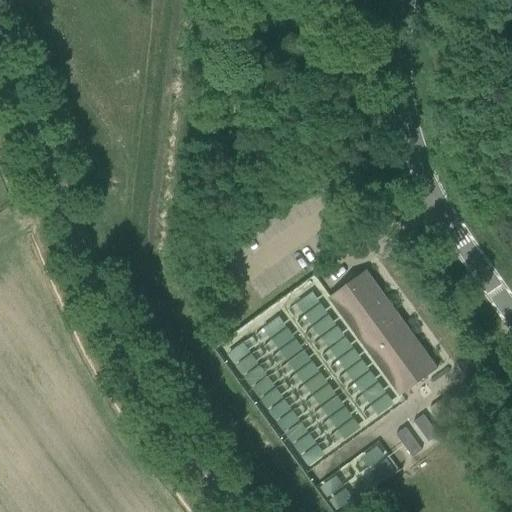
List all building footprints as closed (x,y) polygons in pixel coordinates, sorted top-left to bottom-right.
[(203,145),(208,149),(213,143),(208,139),(203,145)] [(329,298),(401,396),(437,370),(365,272),(329,298)] [(297,302),(303,311),(319,300),(313,290),(297,302)] [(305,312),(312,322),(328,311),(321,301),(305,312)] [(313,324),(321,334),(336,323),(329,312),(313,324)] [(264,326),(270,335),(286,323),(280,315),(264,326)] [(322,335),(329,345),(345,334),(337,324),(322,335)] [(272,337),(278,346),(295,334),(288,326),(272,337)] [(330,346),(337,356),(353,345),(346,335),(330,346)] [(280,349),(287,358),(303,346),(297,337),(280,349)] [(249,349),(244,341),(228,352),(234,360),(249,349)] [(338,357),(345,368),(361,356),(354,346),(338,357)] [(289,360),(295,369),(311,357),(305,349),(289,360)] [(258,360),(252,352),(236,363),(242,371),(258,360)] [(346,369),(354,379),(369,368),(362,358),(346,369)] [(297,372),(303,380),(320,368),(313,360),(297,372)] [(266,371),(260,363),(244,375),(250,383),(266,371)] [(355,380),(362,390),(378,379),(370,369),(355,380)] [(305,383),(311,392),(328,380),(321,371),(305,383)] [(462,385),(468,393),(488,379),(482,371),(462,385)] [(274,383),(269,375),(253,386),(258,394),(274,383)] [(363,391),(370,402),(386,390),(379,380),(363,391)] [(313,395),(320,403),(336,391),(330,383),(313,395)] [(283,394),(277,386),(261,398),(267,405),(283,394)] [(371,403),(378,413),(394,402),(387,392),(371,403)] [(322,406),(328,414),(344,402),(338,394),(322,406)] [(429,409),(435,416),(455,402),(449,394),(429,409)] [(291,405),(285,398),(269,409),(275,417),(291,405)] [(330,417),(336,426),(352,414),(346,405),(330,417)] [(299,417),(293,409),(278,420),(283,428),(299,417)] [(413,422),(428,443),(438,436),(423,415),(413,422)] [(338,428),(344,436),(345,437),(361,425),(354,417),(338,428)] [(307,428),(302,420),(286,431),(292,439),(307,428)] [(396,435),(412,458),(421,451),(405,428),(396,435)] [(316,439),(310,432),(294,443),(300,451),(316,439)] [(324,451),(318,443),(302,454),(308,462),(324,451)] [(362,456),(368,466),(385,454),(378,445),(362,456)] [(371,468),(377,478),(394,466),(387,457),(371,468)] [(343,483),(336,474),(321,485),(328,495),(343,483)] [(353,497),(346,487),(331,499),(338,508),(353,497)]
